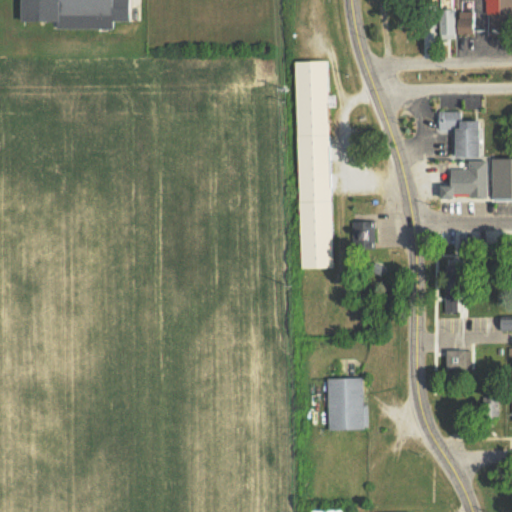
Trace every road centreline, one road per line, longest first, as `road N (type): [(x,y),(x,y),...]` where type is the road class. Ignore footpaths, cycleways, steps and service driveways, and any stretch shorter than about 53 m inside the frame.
road 1 (tertiary): [(470,511),(419,413),(404,188),(370,96),(350,0)]
road 2 (residential): [(511,65),(363,69)]
road 3 (residential): [(370,96),(511,93)]
